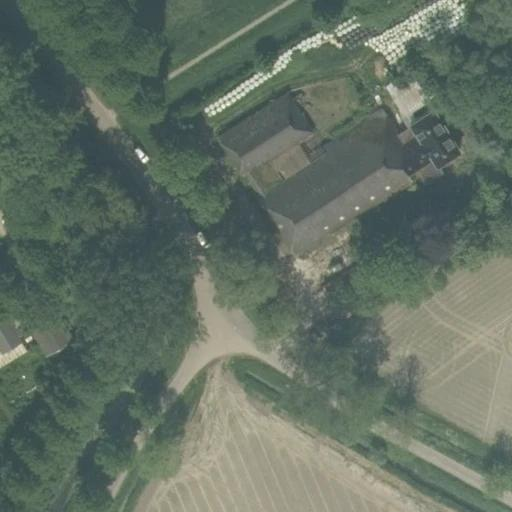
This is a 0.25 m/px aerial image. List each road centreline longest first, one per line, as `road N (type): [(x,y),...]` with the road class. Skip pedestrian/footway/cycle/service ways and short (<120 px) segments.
road 1 (unclassified): [(226,314),(191,244),(3,0)]
road 2 (unclassified): [(511,500),(348,409),(226,314)]
road 3 (unclassified): [(99,511),(226,314)]
